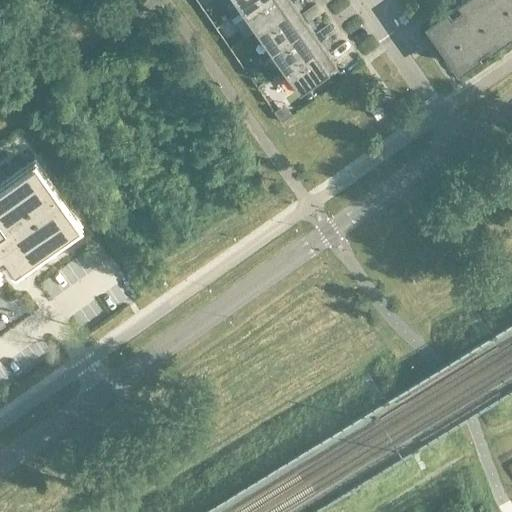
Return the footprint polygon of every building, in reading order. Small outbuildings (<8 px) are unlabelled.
[(234,0),(240,9),(241,10),(254,0),(234,0)] [(254,0),(241,10),(244,15),(245,15),(254,29),(291,4),(291,3),(288,0),(254,0)] [(302,6),(299,0),(295,0),(291,3),(291,4),(254,29),(258,35),(259,35),(268,48),(268,49),(305,23),(304,23),(296,10),(302,6)] [(507,30),(486,0),(453,0),(424,21),(458,69),(492,45),(490,42),(507,30)] [(511,0),(486,0),(507,30),(511,26),(511,0)] [(316,26),(312,17),(304,23),(305,23),(268,49),(272,55),(272,54),(282,68),(282,69),(319,43),(318,42),(310,30),(316,26)] [(330,45),(326,37),(318,42),(319,43),(282,69),(286,74),(296,88),(295,88),(296,89),(333,63),(331,60),(323,50),(330,45)] [(0,259),(4,257),(12,268),(12,269),(13,269),(14,269),(15,269),(16,269),(81,223),(34,158),(0,181),(0,259)]
